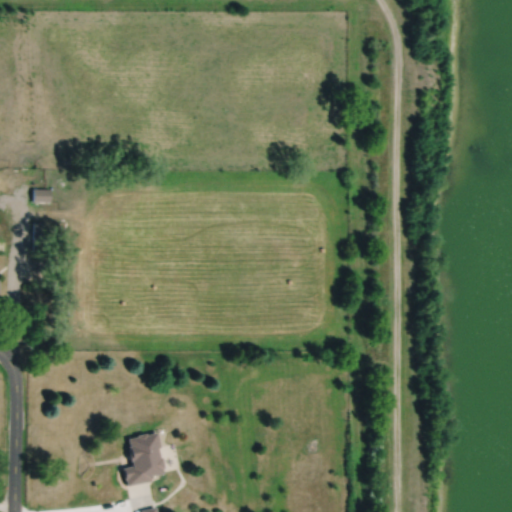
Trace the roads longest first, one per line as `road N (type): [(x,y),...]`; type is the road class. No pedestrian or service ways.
road 1 (track): [(380,0),(396,39),(398,511)]
road 2 (residential): [(4,354),(15,377),(13,511)]
